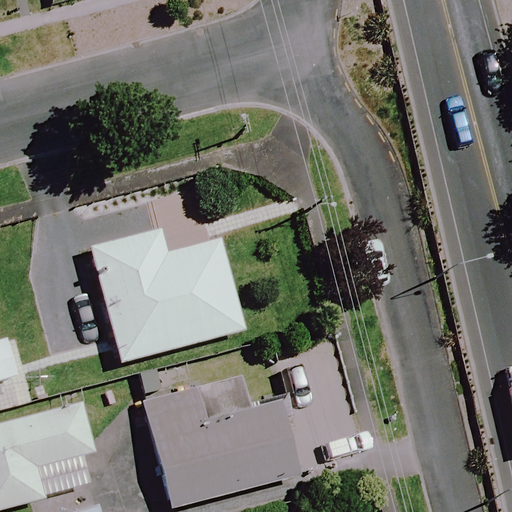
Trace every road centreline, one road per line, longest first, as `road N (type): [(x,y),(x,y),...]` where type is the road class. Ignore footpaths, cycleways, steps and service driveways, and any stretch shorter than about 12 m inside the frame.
road 1 (residential): [(460,511),(382,181),(337,97),(278,35)]
road 2 (residential): [(278,35),(262,57),(218,75),(0,133)]
road 3 (primary): [(511,232),(453,0)]
